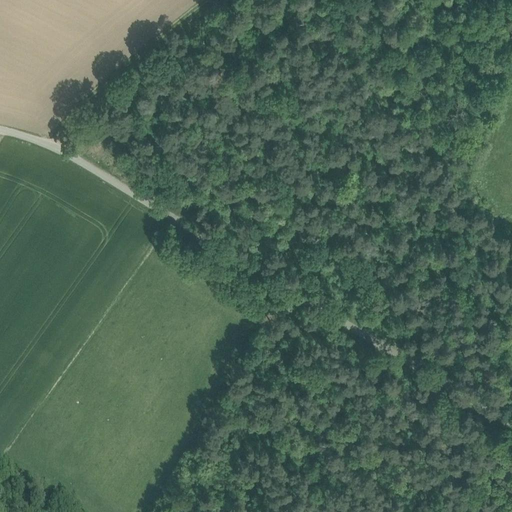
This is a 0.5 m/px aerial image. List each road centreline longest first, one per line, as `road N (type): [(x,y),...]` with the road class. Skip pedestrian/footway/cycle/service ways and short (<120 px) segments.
road 1 (unclassified): [(511,426),(52,146)]
road 2 (track): [(211,0),(121,65),(52,146)]
